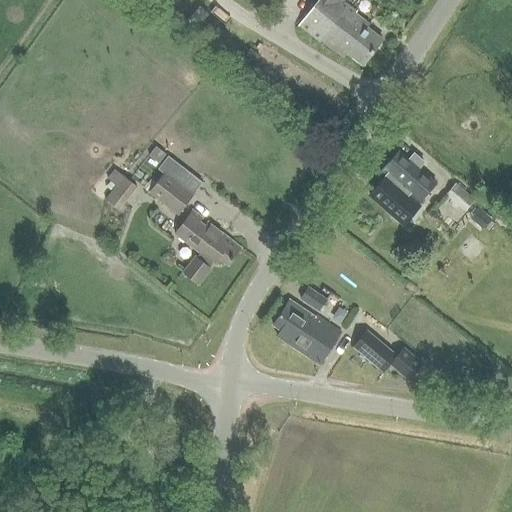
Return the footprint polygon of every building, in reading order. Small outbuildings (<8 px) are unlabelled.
[(362,65),(382,41),(365,28),(368,25),(360,19),(362,17),(343,1),(343,0),(316,0),(299,27),(329,51),(331,49),(342,57),(346,53),(362,65)] [(366,12),(374,18),(381,9),(373,3),(366,12)] [(159,145),(153,155),(164,163),(171,153),(159,145)] [(386,176),(370,194),(404,223),(420,205),(418,203),(435,184),(416,169),(422,162),(412,154),(407,160),(397,152),(381,171),(386,176)] [(137,187),(116,170),(108,179),(117,186),(106,201),(118,211),(137,187)] [(178,215),(193,197),(164,174),(149,193),(178,215)] [(454,186),(447,194),(464,211),(472,203),(468,199),(454,186)] [(240,249),(192,211),(174,235),(199,254),(195,259),(194,258),(182,273),(197,285),(209,270),(208,269),(212,264),(213,265),(217,260),(226,267),(240,249)] [(318,312),(326,301),(307,288),(299,300),(318,312)] [(319,365),(341,333),(315,316),(314,318),(289,300),(271,325),(279,331),(276,335),(319,365)] [(397,356),(365,330),(351,347),(383,374),(393,362),(411,377),(423,362),(405,346),(397,356)] [(98,467),(108,459),(102,451),(92,459),(98,467)]
